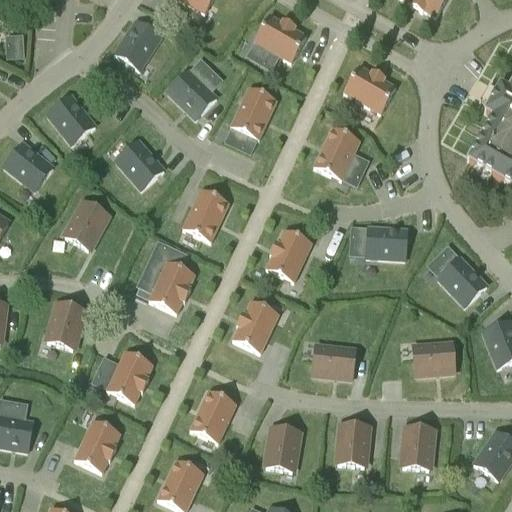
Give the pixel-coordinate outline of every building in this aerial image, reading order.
[(171,0),(204,19),(214,0),(171,0)] [(398,0),(398,1),(410,8),(409,10),(422,17),(423,15),(435,22),(448,0),(398,0)] [(269,20),(253,47),(291,68),(306,41),(294,34),(295,32),(282,25),(281,27),(269,20)] [(160,43),(135,26),(114,59),(139,76),(160,43)] [(371,78),(358,71),(343,98),(380,119),(396,92),(383,85),(385,83),(372,76),(371,78)] [(188,75),(167,97),(196,124),(216,103),(188,75)] [(484,115),(492,120),(467,164),(511,190),(511,85),(508,93),(499,88),(484,115)] [(276,106),(248,93),(230,132),(258,145),(276,106)] [(72,150),(95,131),(70,101),(47,120),(72,150)] [(359,146),(331,133),(313,172),(341,185),(359,146)] [(115,165),(141,195),(164,175),(138,146),(115,165)] [(53,172),(37,160),(22,148),(3,172),(34,196),(53,172)] [(210,248),(228,209),(200,196),(182,235),(210,248)] [(64,242),(89,256),(108,220),(83,207),(64,242)] [(0,241),(8,228),(0,222),(0,241)] [(405,265),(407,235),(367,232),(365,262),(405,265)] [(265,274),(293,287),(311,249),(283,236),(278,248),(276,247),(269,261),(271,262),(265,274)] [(464,312),(486,291),(459,263),(438,283),(464,312)] [(166,267),(148,306),(176,319),(182,306),(184,307),(190,294),(188,293),(194,280),(166,267)] [(236,332),(238,333),(232,345),(260,358),(278,320),(250,307),(244,319),(242,318),(236,332)] [(73,355),(77,343),(84,316),(57,308),(46,347),(73,355)] [(482,337),(497,373),(511,367),(511,330),(510,326),(482,337)] [(452,349),(412,352),(414,380),(454,378),(452,349)] [(355,356),(315,351),(311,380),(352,384),(355,356)] [(146,383),(152,370),(124,357),(106,396),(134,409),(140,396),(142,397),(148,384),(146,383)] [(189,436),(217,449),(235,410),(208,397),(189,436)] [(0,421),(0,451),(27,457),(32,427),(0,421)] [(114,452),(120,439),(92,426),(74,465),(102,478),(108,466),(110,466),(116,453),(114,452)] [(339,429),(336,470),(365,472),(368,432),(339,429)] [(433,435),(405,432),(401,473),(429,475),(433,435)] [(300,437),(281,434),(271,433),(264,473),(293,478),(300,437)] [(473,469),(498,486),(511,465),(511,447),(495,436),(473,469)] [(175,466),(157,505),(172,511),(187,511),(203,479),(175,466)]
